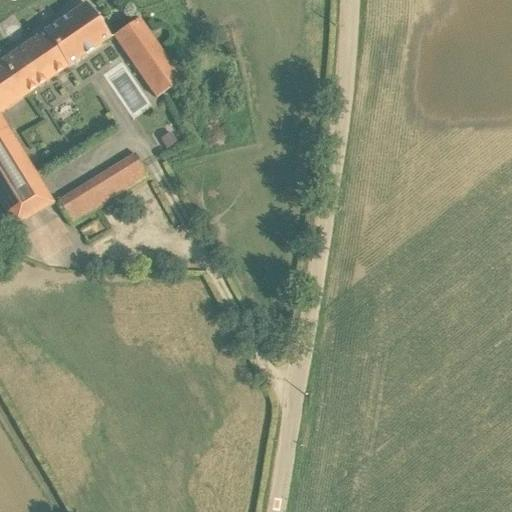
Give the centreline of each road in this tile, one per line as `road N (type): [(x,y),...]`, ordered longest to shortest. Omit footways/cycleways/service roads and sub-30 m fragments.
road 1 (unclassified): [(276,511),(334,147),(347,0)]
road 2 (track): [(295,400),(263,367),(151,162)]
